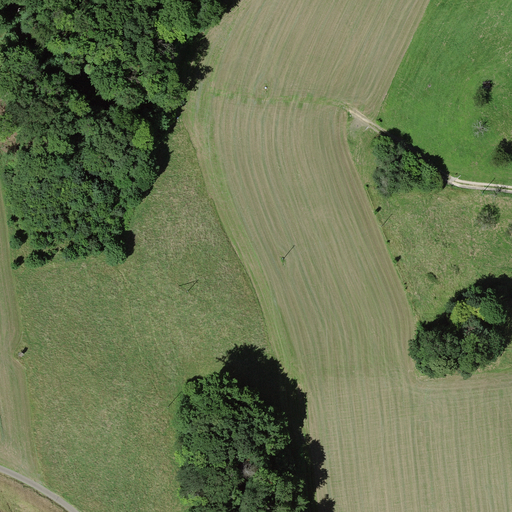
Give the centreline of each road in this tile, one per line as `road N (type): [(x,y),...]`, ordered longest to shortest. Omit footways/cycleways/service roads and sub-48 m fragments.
road 1 (track): [(511,192),(454,183),(346,108)]
road 2 (track): [(203,92),(346,108)]
road 3 (track): [(290,379),(303,405),(312,511)]
